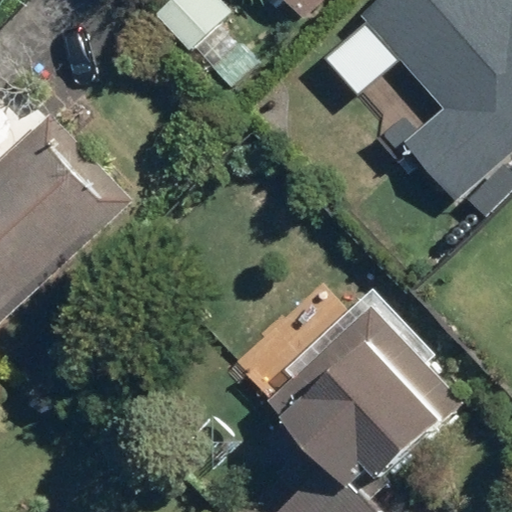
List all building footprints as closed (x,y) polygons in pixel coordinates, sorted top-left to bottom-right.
[(222,0),(175,0),(155,20),(188,56),(234,13),(222,0)] [(286,0),(308,23),(331,0),(286,0)] [(511,0),(383,0),(321,53),(454,207),(511,157),(511,0)] [(0,328),(135,204),(52,116),(0,164),(0,328)] [(476,399),(383,298),(268,403),(287,423),(265,443),(286,465),(277,474),(298,496),(280,511),(383,511),(369,497),(476,399)]
